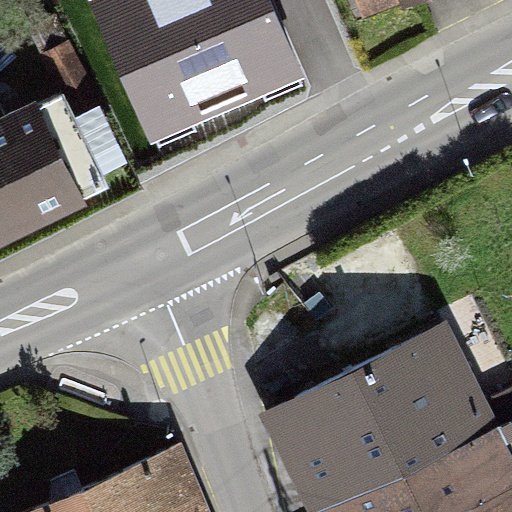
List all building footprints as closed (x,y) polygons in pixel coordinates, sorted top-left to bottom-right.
[(262,0),(149,0),(70,39),(141,184),(312,101),(262,0)] [(345,0),(356,24),(411,0),(345,0)] [(26,115),(0,126),(0,235),(67,204),(26,115)] [(511,511),(511,492),(439,333),(259,414),(306,511),(511,511)] [(200,511),(176,452),(27,511),(200,511)]
